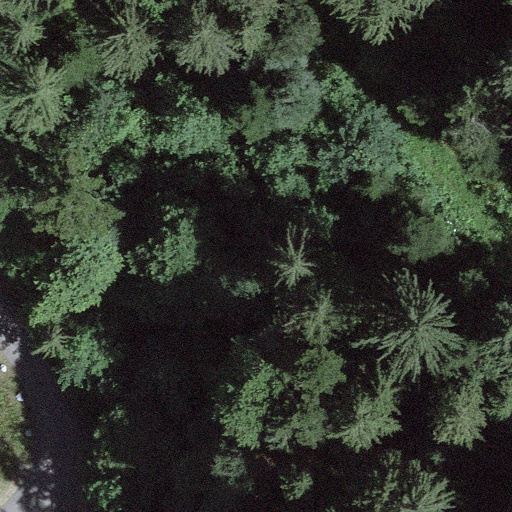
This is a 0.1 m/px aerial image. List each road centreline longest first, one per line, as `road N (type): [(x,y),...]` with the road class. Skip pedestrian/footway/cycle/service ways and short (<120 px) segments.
road 1 (track): [(261,0),(451,160),(511,227)]
road 2 (unclassified): [(2,511),(25,482),(33,422),(0,344)]
